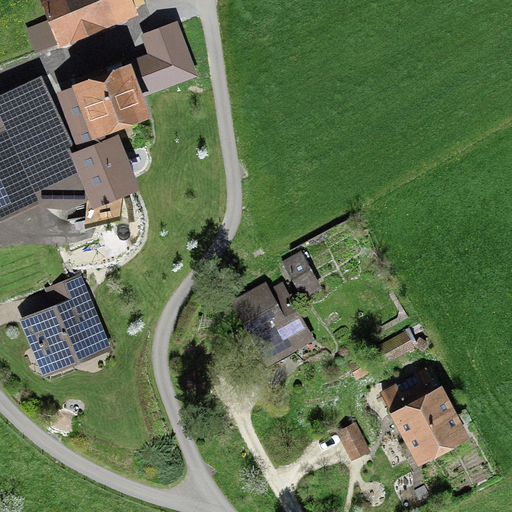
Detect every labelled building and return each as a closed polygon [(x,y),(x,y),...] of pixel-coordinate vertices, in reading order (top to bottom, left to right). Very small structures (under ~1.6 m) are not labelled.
[(130,0),(45,0),(42,2),(57,39),(133,7),(130,0)] [(163,84),(193,73),(175,25),(146,35),(153,55),(129,64),(139,92),(163,84)] [(65,96),(85,152),(102,146),(95,130),(143,111),(129,72),(65,96)] [(92,194),(40,78),(0,96),(0,106),(10,131),(0,135),(0,215),(34,201),(66,204),(92,194)] [(301,251),(282,261),(298,289),(316,279),(301,251)] [(238,307),(268,361),(310,338),(287,296),(289,294),(283,282),(238,307)] [(30,323),(47,366),(98,345),(80,303),(30,323)] [(412,345),(405,333),(350,363),(357,375),(412,345)] [(404,414),(401,415),(421,453),(459,432),(425,369),(382,392),(393,411),(400,407),(404,414)] [(354,425),(340,432),(353,457),(367,450),(354,425)]
